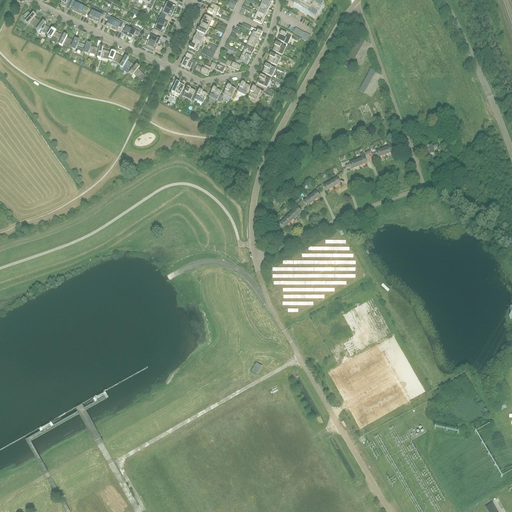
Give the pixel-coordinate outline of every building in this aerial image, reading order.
[(71,4),(73,1),(73,0),(62,0),(60,5),(65,7),(69,9),(70,7),(71,4)] [(77,13),(81,5),(82,2),(78,0),(73,0),(73,1),(71,4),(70,7),(72,8),(72,10),(73,11),(77,13)] [(151,10),(155,0),(145,0),(144,2),(148,4),(148,6),(147,8),(151,10)] [(177,10),(175,9),(176,8),(175,8),(178,2),(172,0),(172,1),(168,0),(164,8),(174,13),(174,12),(175,12),(177,10)] [(272,0),(263,0),(261,4),(269,8),(272,0)] [(306,4),(298,0),(290,0),(288,4),(294,7),(295,6),(303,11),(306,4)] [(321,10),(324,5),(318,1),(317,3),(312,0),(308,0),(306,4),(318,11),(320,9),(321,10)] [(236,6),(229,3),(228,5),(230,7),(229,9),(233,11),(236,6)] [(216,16),(220,8),(215,6),(212,4),(212,5),(208,13),(216,16)] [(265,16),(269,8),(261,4),(257,12),(265,16)] [(317,14),(318,11),(306,4),(303,11),(310,15),(309,16),(315,19),(318,14),(317,14)] [(88,12),(89,9),(90,6),(88,5),(86,8),(81,5),(77,13),(81,15),(85,17),(88,12)] [(89,9),(88,12),(90,13),(88,18),(89,19),(93,21),(98,10),(90,6),(89,9)] [(172,17),(174,13),(164,8),(160,16),(169,21),(171,16),(172,17)] [(104,20),(107,14),(98,10),(93,21),(97,23),(98,23),(99,23),(101,18),(104,20)] [(116,20),(110,18),(113,11),(110,10),(105,20),(108,22),(106,26),(107,27),(107,28),(111,30),(116,20)] [(42,23),(35,17),(36,16),(34,13),(32,15),(28,12),(22,16),(27,20),(26,22),(28,25),(30,23),(38,29),(42,23)] [(261,25),(265,16),(257,12),(253,21),(261,25)] [(209,27),(213,19),(205,15),(201,23),(209,27)] [(167,25),(169,21),(160,16),(156,25),(166,29),(168,25),(167,25)] [(122,28),(123,25),(124,24),(125,22),(120,19),(118,22),(116,20),(111,30),(115,32),(116,31),(120,33),(122,28)] [(52,30),(45,25),(46,23),(43,21),(42,23),(38,29),(36,30),(39,33),(41,31),(49,36),(52,30)] [(122,28),(120,33),(124,35),(123,35),(128,37),(132,29),(129,28),(130,25),(129,23),(125,22),(124,24),(123,25),(122,28)] [(205,35),(209,27),(201,23),(197,32),(205,35)] [(164,33),(166,29),(156,25),(154,30),(153,30),(152,30),(151,31),(151,32),(152,33),(153,33),(161,37),(163,33),(164,33)] [(63,36),(55,32),(57,30),(53,28),(52,30),(49,36),(48,37),(51,39),(52,38),(60,43),(63,36)] [(128,37),(132,39),(136,41),(141,30),(138,29),(137,32),(132,29),(128,37)] [(258,41),(262,32),(254,29),(250,37),(258,41)] [(201,44),(204,37),(207,38),(208,37),(205,35),(197,32),(193,40),(201,44)] [(287,45),(291,36),(282,32),(278,40),(287,45)] [(159,41),(161,37),(153,33),(152,33),(149,41),(158,45),(160,41),(159,41)] [(307,41),(310,36),(304,33),(302,39),(307,41)] [(75,42),(75,41),(67,38),(67,36),(64,34),(63,36),(60,43),(59,45),(62,47),(63,45),(72,49),(75,42)] [(255,49),(258,41),(250,37),(247,45),(255,49)] [(85,52),(87,46),(78,43),(79,41),(76,40),(75,41),(75,42),(72,49),(75,50),(76,49),(85,52)] [(189,48),(196,51),(197,52),(201,44),(193,40),(189,48)] [(156,50),(158,45),(149,41),(146,46),(145,46),(144,47),(143,47),(143,48),(154,54),(156,49),(156,50)] [(282,56),(286,47),(276,43),(273,51),(282,56)] [(98,56),(99,49),(90,47),(91,45),(88,44),(87,46),(85,52),(85,54),(88,55),(88,53),(98,56)] [(251,57),(255,49),(247,45),(246,47),(243,45),(240,50),(243,52),(243,53),(251,57)] [(110,59),(112,53),(103,50),(103,47),(100,47),(99,49),(98,56),(97,58),(101,59),(101,57),(110,59)] [(121,65),(125,59),(116,54),(116,52),(113,51),(112,53),(110,59),(109,61),(113,62),(113,61),(121,65)] [(193,63),(189,62),(192,56),(187,53),(181,66),(189,70),(191,67),(193,63)] [(247,65),(251,57),(243,53),(240,59),(239,61),(242,63),(247,65)] [(277,66),(281,58),(271,54),(268,62),(277,66)] [(130,73),(131,72),(136,66),(127,61),(129,59),(128,58),(129,58),(126,57),(125,59),(121,65),(120,66),(120,67),(122,68),(123,68),(123,70),(129,74),(130,73)] [(223,64),(224,64),(227,66),(238,71),(242,63),(239,61),(235,59),(234,63),(228,60),(227,62),(224,61),(223,63),(223,64)] [(224,72),(227,66),(224,64),(223,64),(223,63),(220,62),(219,66),(213,63),(210,68),(212,68),(212,69),(223,74),(224,72)] [(272,77),(276,69),(266,64),(262,73),(272,77)] [(145,76),(138,69),(140,67),(137,65),(136,66),(131,72),(130,73),(134,77),(135,76),(140,81),(145,76)] [(208,77),(212,69),(212,68),(210,68),(205,65),(203,68),(197,65),(195,71),(208,77)] [(267,88),(271,80),(261,75),(257,83),(267,88)] [(344,79),(330,86),(332,91),(351,82),(350,78),(345,80),(344,79)] [(182,91),(185,86),(176,82),(174,87),(171,86),(168,93),(171,94),(172,92),(180,96),(182,91)] [(245,96),(250,87),(242,83),(237,92),(245,96)] [(234,92),(236,89),(228,85),(223,95),(231,99),(234,92)] [(194,94),(195,91),(187,87),(185,92),(182,91),(180,96),(179,98),(182,99),(183,97),(191,101),(194,94)] [(256,100),(261,91),(253,87),(248,96),(256,100)] [(217,101),(220,94),(221,92),(213,88),(209,97),(217,101)] [(272,98),(275,92),(268,89),(265,94),(272,98)] [(206,97),(207,94),(199,90),(197,95),(194,94),(191,101),(194,102),(195,100),(203,104),(206,97)] [(342,106),(353,102),(349,93),(339,97),(342,106)] [(377,100),(368,103),(371,111),(375,110),(378,117),(385,115),(383,107),(387,106),(385,101),(378,103),(377,100)] [(393,152),(390,142),(387,143),(389,147),(384,149),(386,155),(393,152)] [(434,153),(433,148),(439,146),(438,144),(432,146),(425,148),(427,156),(434,153)] [(386,155),(384,149),(372,153),(373,156),(377,154),(378,158),(386,155)] [(367,163),(363,153),(360,154),(362,159),(357,161),(359,166),(367,163)] [(359,166),(357,161),(345,165),(346,168),(351,166),(352,169),(359,166)] [(341,183),(337,178),(330,182),(334,187),(341,183)] [(334,187),(330,182),(324,186),(327,192),(334,187)] [(314,201),(320,196),(316,192),(310,197),(314,201)] [(308,206),(314,201),(310,197),(304,202),(308,206)] [(296,217),(301,212),(297,207),(291,213),(296,217)] [(290,223),(296,217),(291,213),(286,218),(290,223)] [(284,228),(290,223),(286,218),(280,224),(284,228)] [(257,373),(261,366),(256,363),(252,370),(257,373)] [(330,370),(323,373),(338,405),(348,400),(342,387),(339,389),(330,370)] [(212,450),(230,450),(230,476),(232,482),(251,473),(240,450),(251,450),(239,424),(229,428),(230,434),(225,424),(202,434),(211,434),(206,436),(212,450)] [(250,434),(256,448),(267,444),(262,431),(255,434),(254,433),(250,434)] [(197,474),(202,478),(206,474),(202,469),(197,474)] [(276,480),(280,492),(286,490),(281,478),(276,480)] [(264,486),(275,509),(282,505),(271,483),(264,486)] [(348,508),(349,511),(366,511),(360,500),(354,503),(355,505),(348,508)] [(497,511),(492,503),(485,507),(488,511),(497,511)]
